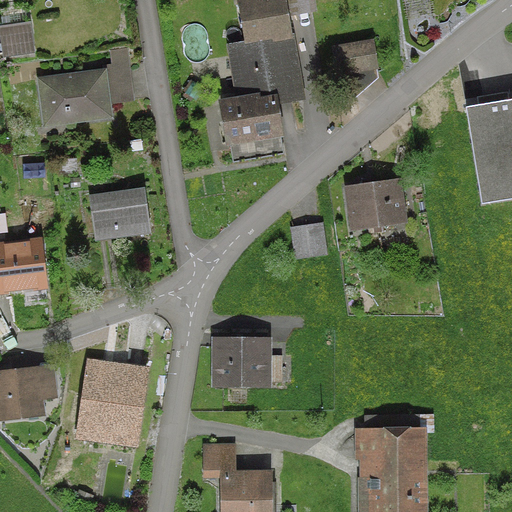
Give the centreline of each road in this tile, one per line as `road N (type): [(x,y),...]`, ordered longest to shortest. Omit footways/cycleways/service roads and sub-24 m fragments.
road 1 (residential): [(511,5),(330,158),(197,289)]
road 2 (residential): [(144,0),(183,256),(197,289)]
road 3 (residential): [(197,289),(160,511)]
road 4 (residential): [(0,342),(197,289)]
